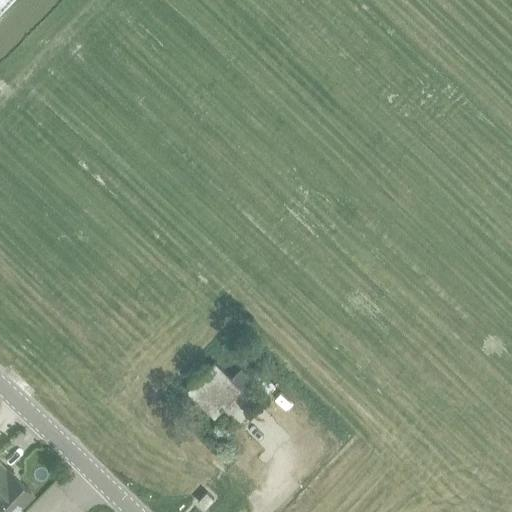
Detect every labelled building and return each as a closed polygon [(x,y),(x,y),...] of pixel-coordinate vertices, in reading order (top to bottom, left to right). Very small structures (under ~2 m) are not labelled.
[(0,0),(0,11),(10,0),(0,0)] [(215,362),(186,390),(213,417),(252,379),(241,368),(231,378),(215,362)] [(276,384),(258,366),(249,374),(267,392),(276,384)] [(0,511),(10,511),(31,491),(9,470),(6,473),(0,467),(0,511)] [(214,498),(207,491),(197,501),(204,508),(214,498)]
